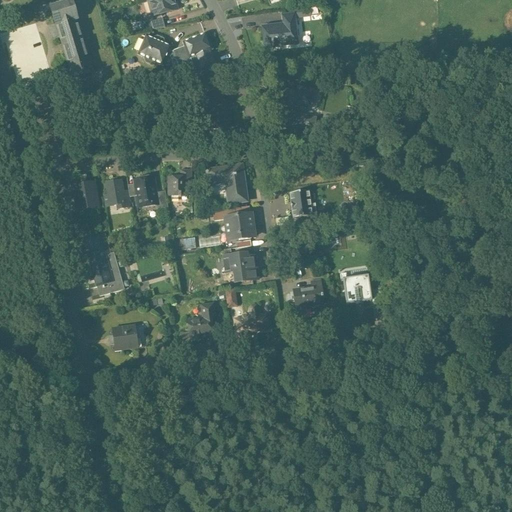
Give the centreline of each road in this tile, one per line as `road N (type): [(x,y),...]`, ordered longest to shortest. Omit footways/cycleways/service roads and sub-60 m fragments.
road 1 (unclassified): [(32,170),(119,156),(258,152)]
road 2 (residential): [(287,355),(511,324)]
road 3 (unclassified): [(32,170),(93,383)]
road 4 (unclassified): [(287,355),(258,152)]
road 5 (residential): [(93,383),(287,355)]
road 6 (unclassified): [(258,152),(231,39),(210,0)]
road 7 (unclassified): [(93,383),(129,511)]
